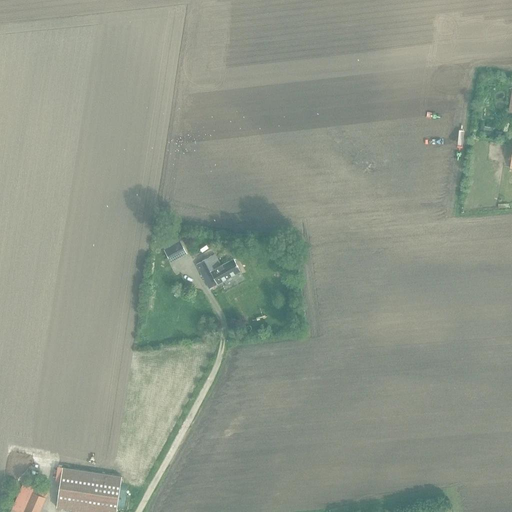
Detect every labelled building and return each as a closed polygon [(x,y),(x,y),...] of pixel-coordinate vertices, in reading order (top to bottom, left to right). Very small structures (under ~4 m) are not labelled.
[(178,258),(192,251),(189,245),(175,252),(178,258)] [(233,258),(221,265),(215,254),(196,264),(208,285),(215,281),(216,284),(240,271),(233,258)] [(184,342),(179,352),(188,357),(193,347),(184,342)] [(56,507),(88,511),(116,511),(121,476),(62,467),(56,507)] [(39,511),(49,490),(24,480),(9,511),(39,511)]
